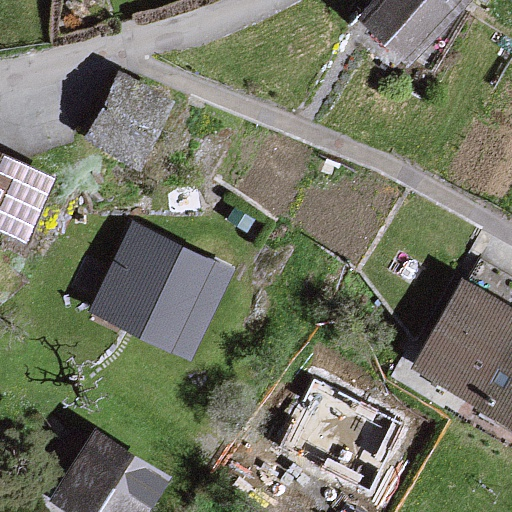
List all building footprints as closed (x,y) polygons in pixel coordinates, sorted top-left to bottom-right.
[(439,0),(367,0),(350,18),(386,54),(439,0)] [(173,100),(126,75),(96,133),(143,157),(173,100)] [(0,230),(7,234),(34,182),(0,164),(0,230)] [(220,273),(130,225),(87,306),(178,353),(220,273)] [(511,322),(457,289),(410,365),(511,427),(511,322)] [(400,422),(314,377),(282,439),(344,471),(368,484),(400,422)] [(127,511),(151,478),(85,435),(46,495),(71,511),(127,511)]
